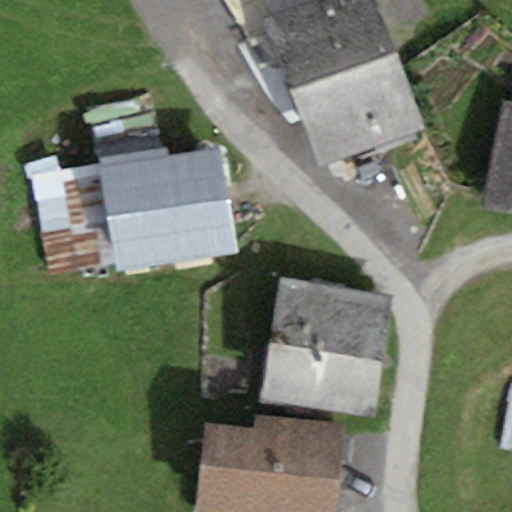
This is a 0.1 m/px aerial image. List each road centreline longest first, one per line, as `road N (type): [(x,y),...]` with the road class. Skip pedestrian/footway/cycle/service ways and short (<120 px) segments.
road 1 (residential): [(406,303),(304,193),(226,124),(143,0)]
road 2 (residential): [(405,511),(412,343),(406,303)]
